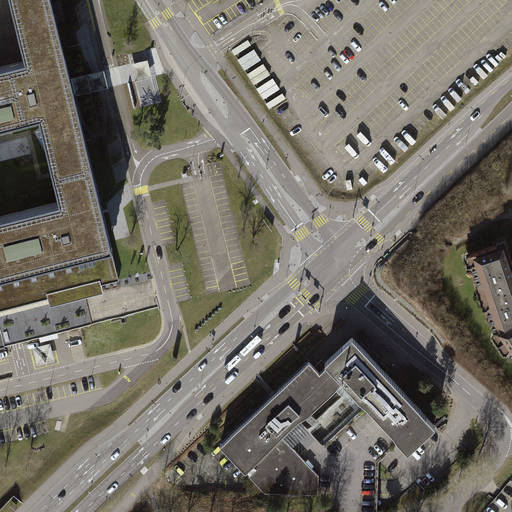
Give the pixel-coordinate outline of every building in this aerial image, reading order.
[(0,0),(0,347),(5,347),(5,345),(128,315),(119,280),(111,246),(112,246),(75,96),(73,87),(71,78),(52,0),(0,0)] [(119,67),(121,75),(123,85),(152,77),(149,68),(147,60),(119,67)] [(104,70),(71,78),(73,87),(75,96),(77,95),(101,89),(108,88),(106,79),(104,70)] [(511,321),(511,280),(502,249),(470,258),(495,332),(511,321)] [(511,352),(511,321),(495,332),(508,349),(511,352)] [(436,428),(353,338),(317,370),(309,362),(221,445),(267,492),(319,494),(320,475),(283,438),(302,421),(326,446),(367,410),(410,453),(436,428)]
